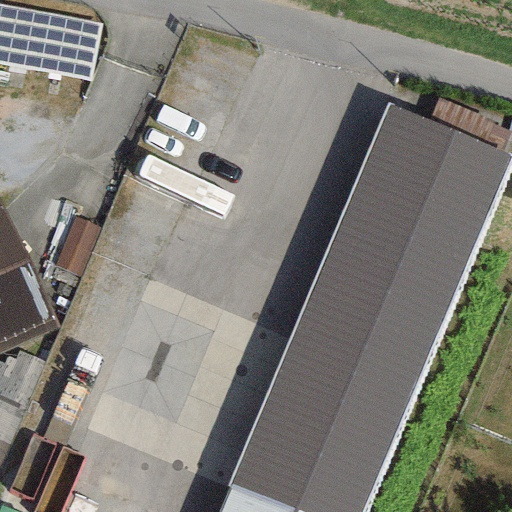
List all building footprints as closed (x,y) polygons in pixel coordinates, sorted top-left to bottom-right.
[(101,25),(0,5),(0,65),(89,82),(101,25)] [(511,159),(511,154),(385,102),(226,484),(290,511),(363,511),(407,409),(511,159)] [(0,200),(0,356),(59,329),(0,200)] [(0,469),(43,363),(18,353),(15,360),(5,359),(2,367),(0,365),(0,469)] [(290,511),(226,484),(213,511),(290,511)]
